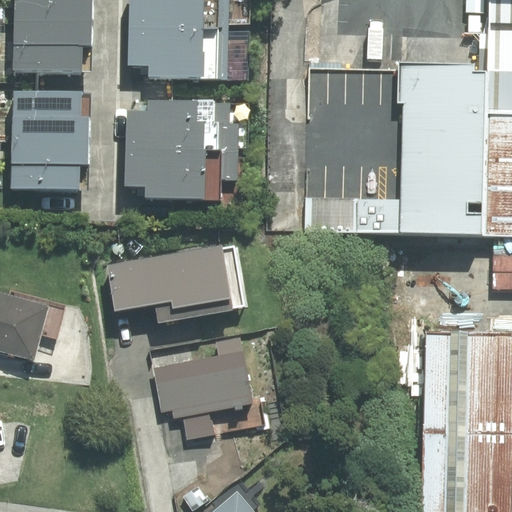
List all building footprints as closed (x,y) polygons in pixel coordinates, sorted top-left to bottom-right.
[(26,0),(24,69),(99,69),(100,44),(109,44),(111,0),(26,0)] [(219,51),(221,0),(140,0),(138,65),(159,66),(159,73),(221,76),(222,51),(219,51)] [(511,0),(486,0),(484,39),(481,89),(511,90),(511,0)] [(292,205),(475,215),(481,89),(484,39),(302,29),(292,205)] [(511,90),(481,89),(475,215),(511,216),(511,90)] [(97,91),(23,90),(22,188),(95,189),(96,163),(105,164),(106,116),(97,115),(97,91)] [(160,111),(138,110),(134,185),(156,186),(156,196),(218,199),(222,119),(214,119),(214,100),(160,98),(160,111)] [(244,298),(233,244),(114,265),(122,311),(163,304),(167,323),(243,310),(241,299),(244,298)] [(416,246),(396,251),(408,295),(429,289),(416,246)] [(0,350),(44,361),(57,305),(0,291),(0,350)] [(511,307),(422,302),(411,504),(511,508),(511,307)] [(251,405),(261,403),(251,350),(249,351),(247,337),(220,342),(223,356),(178,364),(181,377),(159,381),(165,413),(177,411),(178,418),(186,417),(190,441),(220,435),(217,420),(215,420),(213,412),(240,407),(241,410),(251,408),(251,405)] [(217,511),(262,511),(259,508),(264,504),(248,486),(217,511)] [(182,511),(197,511),(212,504),(203,487),(176,501),(182,511)]
